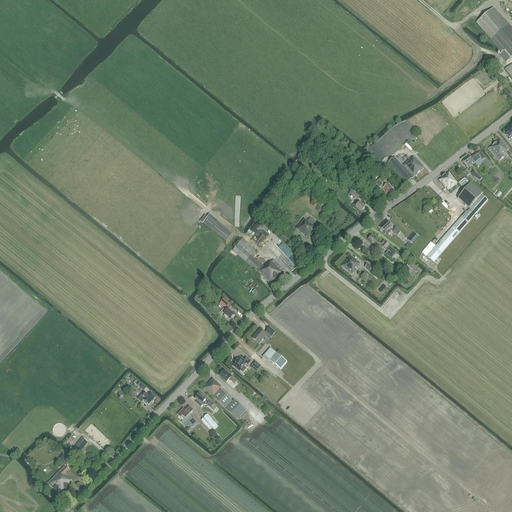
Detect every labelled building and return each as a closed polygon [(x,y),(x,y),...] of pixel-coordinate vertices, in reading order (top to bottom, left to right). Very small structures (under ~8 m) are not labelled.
[(490,41),(491,40),(509,60),(511,57),(511,30),(505,22),(493,8),(476,24),(490,41)] [(504,157),(503,155),(508,151),(506,148),(506,147),(500,140),(489,149),(499,161),(504,157)] [(387,157),(381,151),(374,145),(369,150),(382,163),(387,157)] [(481,158),(482,160),(485,159),(479,152),(477,153),(470,158),(469,156),(462,161),(468,168),(481,158)] [(410,159),(409,160),(402,167),(394,158),(388,163),(407,184),(413,178),(424,168),(414,157),(411,160),(410,159)] [(486,158),(482,160),(489,168),(492,166),(486,158)] [(458,183),(450,172),(439,181),(445,189),(446,188),(448,191),(458,183)] [(380,187),(389,197),(395,191),(388,184),(381,177),(375,183),(379,188),(380,187)] [(464,191),(458,198),(470,209),(467,212),(466,211),(427,256),(433,262),(488,201),(482,195),(483,194),(465,178),(458,183),(464,191)] [(511,183),(506,178),(497,189),(504,195),(511,186),(511,183)] [(357,200),(360,197),(353,190),(350,194),(357,200)] [(365,208),(360,203),(359,204),(357,202),(353,206),(361,213),(365,208)] [(232,234),(209,215),(203,223),(226,242),(232,234)] [(307,222),(304,219),(296,229),(306,238),(312,230),(311,230),(314,227),(317,223),(310,218),(307,222)] [(380,227),(385,233),(388,235),(389,234),(391,232),(389,230),(392,227),(386,221),(380,227)] [(397,227),(392,232),(397,236),(401,232),(397,227)] [(261,244),(269,233),(264,230),(256,241),(261,244)] [(283,240),(290,247),(294,243),(287,236),(283,240)] [(390,259),(396,252),(391,247),(389,245),(384,241),(381,244),(372,236),(368,240),(378,248),(380,245),(382,247),(385,249),(387,251),(384,254),(390,259)] [(270,284),(284,270),(273,260),(268,265),(267,264),(264,267),(252,257),(257,251),(247,243),(243,239),(233,250),(238,254),(237,255),(247,262),(259,272),(258,272),(270,284)] [(360,264),(351,256),(342,267),(352,275),(358,268),(357,267),(360,264)] [(419,270),(410,262),(404,269),(414,277),(419,270)] [(231,305),(224,298),(221,301),(228,308),(231,305)] [(223,309),(221,312),(224,315),(227,318),(227,317),(230,320),(234,315),(228,309),(226,312),(223,309)] [(260,329),(252,338),(259,344),(264,338),(266,335),(268,333),(272,337),(275,333),(270,328),(266,332),(265,334),(260,329)] [(287,362),(270,348),(264,356),(280,370),(287,362)] [(236,363),(233,366),(239,371),(246,363),(248,365),(251,361),(246,357),(243,360),(240,358),(238,361),(237,360),(235,363),(236,363)] [(237,381),(231,375),(230,375),(224,370),(219,376),(226,382),(229,380),(230,381),(231,381),(234,384),(237,381)] [(204,388),(237,420),(245,411),(234,400),(232,402),(232,401),(223,393),(222,393),(219,390),(221,387),(213,379),(204,388)] [(142,384),(139,382),(136,384),(138,386),(139,386),(140,387),(144,391),(146,388),(142,384)] [(142,394),(138,399),(141,402),(143,400),(149,405),(155,398),(149,393),(147,395),(145,393),(144,395),(142,394)] [(199,393),(195,399),(197,401),(196,402),(200,407),(203,405),(206,405),(214,411),(217,407),(210,401),(207,399),(199,393)] [(177,415),(180,419),(182,417),(185,419),(182,422),(186,427),(190,423),(192,426),(197,421),(194,418),(193,419),(189,415),(193,411),(189,407),(186,411),(184,408),(177,415)] [(212,427),(215,430),(218,427),(208,414),(203,418),(211,427),(212,427)] [(209,429),(211,427),(203,418),(201,420),(209,429)] [(82,438),(74,448),(79,453),(88,443),(82,438)] [(47,483),(60,494),(70,484),(69,483),(72,480),(66,475),(70,470),(66,467),(71,462),(63,455),(59,459),(65,465),(47,483)]
